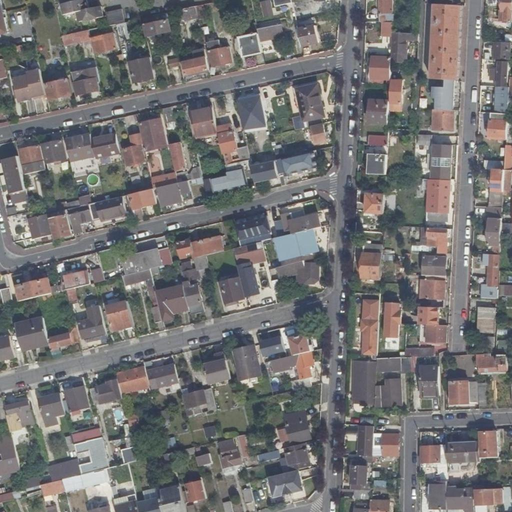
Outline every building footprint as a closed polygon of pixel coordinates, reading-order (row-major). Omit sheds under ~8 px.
[(0,0),(0,35),(10,33),(2,0),(0,0)] [(87,0),(84,0),(83,0),(63,5),(65,15),(78,12),(90,9),(87,0)] [(382,0),(380,0),(380,22),(383,22),(394,21),(394,15),(393,15),(392,0),(382,0)] [(511,0),(503,0),(503,12),(506,12),(505,22),(511,23),(511,0)] [(275,15),(272,1),(263,3),(267,17),(275,15)] [(455,81),(459,81),(463,6),(435,5),(431,80),(441,80),(446,80),(455,81)] [(102,7),(90,9),(78,12),(81,23),(105,17),(102,7)] [(199,17),(197,7),(187,9),(188,13),(182,14),(183,20),(199,17)] [(110,26),(116,25),(126,23),(123,10),(107,13),(110,26)] [(143,19),(147,38),(172,32),(169,21),(172,21),(170,13),(143,19)] [(394,21),(383,22),(382,36),(393,36),(393,34),(394,21)] [(260,34),(260,38),(276,34),(277,39),(279,39),(278,37),(285,36),(282,24),(269,27),(268,22),(258,24),(259,30),(260,34)] [(303,30),(307,46),(319,43),(316,27),(303,30)] [(90,31),(72,34),(73,37),(78,36),(78,38),(80,38),(82,43),(86,42),(92,41),(91,40),(91,36),(90,31)] [(95,39),(99,54),(118,50),(115,34),(95,39)] [(246,57),(264,53),(260,38),(260,34),(241,38),(241,39),(244,49),(246,57)] [(392,58),(392,63),(403,63),(405,63),(406,40),(418,41),(419,35),(393,34),(393,36),(392,58)] [(511,43),(494,43),(493,62),(499,63),(509,63),(511,63),(511,50),(511,43)] [(214,67),(234,63),(230,47),(211,52),(214,67)] [(207,58),(208,58),(207,50),(195,53),(196,61),(192,61),(192,64),(185,65),(187,76),(210,71),(207,58)] [(171,68),(182,66),(180,58),(169,60),(171,68)] [(370,79),(370,85),(391,85),(392,63),(392,58),(374,58),(374,66),(373,80),(370,79)] [(148,81),(156,79),(151,59),(131,63),(136,83),(148,81)] [(491,69),(490,81),(498,81),(498,87),(507,88),(509,63),(499,63),(498,70),(491,69)] [(98,83),(101,83),(98,68),(83,71),(85,82),(76,84),(78,95),(100,90),(98,83)] [(48,94),(42,70),(31,72),(32,74),(16,78),(21,102),(35,99),(35,97),(48,94)] [(52,102),(73,97),(69,80),(48,85),(52,102)] [(392,80),(391,104),(402,104),(403,80),(392,80)] [(444,110),(453,111),(455,81),(446,80),(441,80),(441,88),(434,88),(433,100),(437,100),(437,110),(444,110)] [(318,85),(298,89),(305,121),(326,117),(318,85)] [(509,96),(510,88),(507,88),(498,87),(496,114),(508,114),(509,108),(509,96)] [(258,119),(267,116),(263,97),(255,99),(254,96),(248,97),(249,101),(241,102),(243,112),(249,110),(250,114),(256,113),(258,119)] [(371,123),(389,124),(390,102),(372,101),(371,123)] [(402,104),(391,104),(390,112),(401,112),(402,104)] [(168,123),(175,122),(172,110),(165,111),(168,123)] [(192,113),(197,138),(219,133),(214,110),(200,113),(200,111),(192,113)] [(453,132),(455,111),(453,111),(444,110),(434,110),(433,131),(453,132)] [(496,114),(491,114),(491,120),(490,120),(489,139),(507,139),(508,122),(508,114),(496,114)] [(162,120),(142,124),(148,151),(168,146),(162,120)] [(220,135),(235,132),(232,123),(219,127),(220,135)] [(328,142),(324,125),(313,127),(317,145),(328,142)] [(225,154),(224,155),(226,166),(251,160),(250,156),(248,147),(239,149),(235,132),(220,135),(225,154)] [(145,146),(143,134),(131,137),(134,149),(125,151),(129,167),(147,162),(143,146),(145,146)] [(92,135),(67,140),(72,162),(96,157),(93,141),(92,135)] [(97,159),(121,154),(117,135),(93,141),(96,157),(97,159)] [(433,136),(419,135),(418,146),(432,147),(433,136)] [(369,137),(369,146),(388,146),(389,137),(369,137)] [(54,163),(61,161),(68,160),(64,142),(63,142),(63,140),(56,141),(57,143),(44,146),(48,164),(54,163)] [(188,169),(182,144),(173,146),(178,174),(181,173),(180,171),(188,169)] [(437,145),(435,179),(451,180),(452,146),(437,145)] [(41,147),(22,151),(25,167),(44,162),(41,147)] [(290,151),(275,154),(275,155),(277,160),(291,157),(290,151)] [(255,165),(259,164),(258,159),(257,154),(250,156),(251,160),(252,166),(255,165)] [(307,170),(303,154),(291,157),(277,160),(280,176),(307,170)] [(277,160),(275,155),(258,159),(259,164),(277,160)] [(369,174),(387,175),(388,155),(370,155),(369,174)] [(14,203),(29,200),(19,157),(5,160),(14,203)] [(246,171),(253,170),(252,166),(251,160),(226,166),(228,175),(211,179),(215,194),(249,186),(246,171)] [(485,170),(489,170),(494,171),(505,171),(505,162),(490,162),(485,161),(485,170)] [(253,170),(256,183),(261,182),(259,173),(264,172),(268,171),(274,170),(275,175),(279,174),(278,169),(277,169),(276,162),(255,166),(255,165),(252,166),(253,170)] [(179,184),(189,181),(203,178),(201,167),(193,169),(191,175),(178,178),(179,184)] [(505,171),(494,171),(493,192),(504,193),(505,171)] [(165,187),(179,184),(178,178),(177,174),(162,177),(165,187)] [(162,206),(193,198),(189,181),(179,184),(165,187),(158,189),(160,196),(162,206)] [(428,221),(448,222),(450,182),(430,181),(428,221)] [(137,222),(144,220),(142,208),(158,204),(156,196),(154,189),(131,195),(137,222)] [(490,192),(489,208),(495,208),(503,209),(504,196),(504,193),(493,192),(490,192)] [(367,213),(385,214),(385,209),(386,195),(368,194),(367,213)] [(94,222),(95,225),(102,223),(103,225),(129,218),(124,197),(106,201),(90,205),(94,222)] [(68,210),(69,210),(82,207),(80,201),(67,204),(68,210)] [(57,213),(68,210),(67,204),(66,202),(56,205),(57,213)] [(69,210),(75,235),(84,233),(82,225),(94,222),(90,205),(82,207),(69,210)] [(16,208),(8,210),(9,216),(17,214),(16,208)] [(495,239),(494,254),(501,254),(502,234),(502,224),(503,209),(495,208),(495,215),(495,220),(490,220),(490,239),(495,239)] [(289,213),(281,215),(282,220),(286,236),(293,234),(296,234),(313,230),(321,227),(318,213),(291,220),(289,213)] [(13,227),(24,226),(22,214),(11,216),(13,227)] [(34,240),(54,235),(50,215),(33,218),(29,219),(34,240)] [(69,216),(52,220),(56,239),(73,235),(69,216)] [(129,218),(103,225),(103,226),(130,220),(129,218)] [(275,222),(279,238),(286,236),(282,220),(275,222)] [(248,244),(272,238),(269,224),(257,226),(258,233),(246,236),(248,244)] [(511,224),(502,224),(502,234),(511,234),(511,224)] [(438,253),(446,254),(448,229),(423,228),(422,240),(428,240),(428,246),(438,247),(438,253)] [(318,251),(313,230),(296,234),(302,255),(318,251)] [(207,255),(225,251),(221,237),(192,244),(194,252),(195,258),(207,255)] [(188,254),(194,252),(192,244),(191,240),(179,243),(182,256),(184,258),(186,257),(188,256),(188,254)] [(263,242),(241,247),(235,249),(239,263),(241,262),(242,266),(265,260),(262,249),(265,249),(263,242)] [(363,278),(382,279),(384,246),(365,245),(363,278)] [(173,263),(170,248),(124,259),(128,275),(143,271),(151,269),(173,263)] [(199,270),(210,267),(207,255),(195,258),(197,269),(197,270),(199,270)] [(483,286),(482,299),(498,300),(500,256),(484,255),(483,266),(489,267),(488,286),(483,286)] [(426,275),(446,276),(447,258),(425,256),(424,275),(426,275)] [(201,278),(199,270),(197,270),(197,269),(193,270),(191,261),(182,263),(187,281),(201,278)] [(307,264),(306,261),(280,268),(282,278),(299,274),(298,284),(316,285),(320,280),(321,264),(307,264)] [(102,267),(91,270),(95,283),(105,280),(102,267)] [(151,269),(143,271),(144,272),(125,277),(127,285),(133,283),(153,278),(151,269)] [(241,271),(242,278),(245,288),(252,286),(250,276),(247,277),(246,270),(241,271)] [(64,277),(68,290),(75,288),(91,284),(88,272),(64,277)] [(438,308),(445,308),(446,276),(426,275),(426,280),(423,280),(422,299),(431,299),(431,307),(438,308)] [(236,301),(247,298),(245,288),(242,278),(222,283),(228,306),(237,304),(236,301)] [(18,287),(21,301),(39,297),(47,295),(53,293),(49,279),(18,287)] [(273,282),(276,295),(282,293),(279,280),(273,282)] [(191,311),(192,315),(205,312),(199,285),(193,286),(192,281),(185,283),(185,286),(191,311)] [(161,307),(165,321),(175,319),(174,315),(191,311),(185,286),(157,293),(158,298),(161,307)] [(511,286),(499,286),(499,297),(508,297),(511,297),(511,286)] [(11,287),(1,289),(5,304),(14,301),(11,287)] [(152,300),(153,299),(158,298),(157,293),(156,287),(149,289),(152,300)] [(75,288),(68,290),(71,303),(78,301),(75,288)] [(95,289),(80,291),(81,299),(96,296),(95,289)] [(115,331),(136,326),(130,302),(109,307),(115,331)] [(108,333),(101,303),(89,306),(92,318),(92,320),(85,322),(81,323),(85,338),(108,333)] [(397,338),(398,325),(399,312),(400,305),(387,304),(384,337),(397,338)] [(157,323),(165,321),(161,307),(156,308),(154,309),(157,323)] [(420,325),(427,326),(438,326),(438,308),(431,307),(420,307),(420,325)] [(479,333),(494,334),(495,310),(480,309),(479,333)] [(45,318),(17,325),(23,351),(34,349),(33,346),(51,342),(50,339),(49,335),(45,318)] [(366,329),(365,355),(377,356),(378,356),(379,348),(380,322),(363,321),(363,330),(366,329)] [(446,344),(447,326),(438,326),(427,326),(426,343),(431,343),(439,343),(446,344)] [(73,344),(81,342),(77,328),(49,335),(50,339),(71,334),(73,344)] [(85,341),(109,335),(108,333),(85,338),(85,341)] [(55,359),(64,357),(61,347),(73,344),(71,334),(50,339),(51,342),(55,359)] [(281,335),(260,340),(264,357),(285,352),(281,335)] [(295,356),(296,356),(312,352),(308,335),(291,339),(295,356)] [(0,361),(17,358),(12,336),(0,339),(0,361)] [(240,367),(237,368),(240,381),(260,376),(258,363),(260,362),(256,346),(236,350),(240,367)] [(405,358),(406,350),(406,347),(395,346),(394,359),(405,358)] [(377,356),(377,358),(384,359),(392,359),(393,349),(379,348),(378,356),(377,356)] [(412,358),(433,357),(433,350),(406,350),(405,358),(411,358),(412,358)] [(294,391),(312,387),(310,379),(313,377),(311,367),(314,366),(312,353),(296,357),(296,356),(295,356),(272,362),(275,373),(292,369),(291,367),(298,365),(299,369),(298,369),(301,381),(292,383),(294,391)] [(217,363),(206,366),(210,385),(232,379),(226,358),(217,360),(217,363)] [(405,358),(394,359),(378,360),(378,361),(378,371),(402,370),(402,374),(412,373),(412,358),(411,358),(405,358)] [(508,358),(484,359),(485,364),(480,364),(480,373),(508,371),(508,358)] [(378,371),(378,361),(355,361),(353,389),(357,389),(356,402),(376,403),(377,387),(378,371)] [(180,383),(175,365),(168,367),(172,384),(180,383)] [(172,384),(168,367),(162,368),(159,369),(155,370),(148,372),(153,389),(172,384)] [(441,396),(440,367),(422,367),(423,396),(441,396)] [(150,387),(145,368),(118,374),(123,394),(150,387)] [(388,386),(377,387),(376,403),(376,408),(402,406),(401,380),(388,381),(388,386)] [(98,388),(101,405),(124,399),(119,381),(109,383),(109,386),(98,388)] [(478,403),(477,385),(470,386),(470,382),(450,383),(451,404),(478,403)] [(90,407),(85,387),(67,392),(71,412),(90,407)] [(97,415),(104,414),(101,405),(98,388),(91,390),(97,415)] [(183,396),(188,417),(203,413),(201,404),(208,403),(210,412),(217,410),(212,389),(189,395),(183,396)] [(58,417),(67,415),(62,394),(53,396),(53,397),(40,401),(47,427),(60,424),(58,417)] [(29,401),(5,406),(11,432),(22,429),(21,428),(34,425),(29,401)] [(168,408),(159,411),(161,422),(171,419),(168,408)] [(101,429),(103,438),(107,455),(131,450),(121,411),(104,414),(97,415),(101,429)] [(312,439),(305,411),(285,416),(288,428),(279,431),(282,443),(292,441),(292,443),(312,439)] [(138,416),(128,418),(130,426),(140,424),(138,416)] [(206,438),(218,436),(216,425),(205,427),(206,438)] [(375,426),(360,425),(360,437),(374,437),(374,434),(375,426)] [(74,445),(88,442),(103,438),(101,429),(72,436),(74,445)] [(0,460),(0,463),(18,459),(11,432),(0,434),(0,454),(2,454),(4,460),(0,460)] [(480,433),(480,443),(481,458),(498,457),(497,432),(480,433)] [(400,457),(400,434),(374,434),(374,437),(374,449),(385,449),(385,456),(400,457)] [(244,459),(249,458),(244,436),(238,437),(244,459)] [(374,449),(374,437),(360,437),(359,454),(364,454),(373,455),(374,449)] [(103,438),(88,442),(95,472),(107,469),(129,464),(138,462),(136,452),(132,454),(131,450),(107,455),(103,438)] [(219,454),(224,473),(235,471),(234,465),(243,463),(240,453),(238,453),(237,445),(235,446),(233,441),(220,444),(222,453),(219,454)] [(480,443),(447,444),(448,463),(481,461),(481,458),(480,443)] [(290,464),(292,472),(311,467),(306,445),(287,449),(290,464)] [(440,447),(422,448),(423,462),(440,462),(440,447)] [(196,454),(195,448),(173,453),(174,460),(196,454)] [(279,458),(277,451),(259,455),(261,462),(279,458)] [(197,457),(199,465),(212,462),(210,454),(197,457)] [(18,459),(0,463),(0,475),(21,470),(18,459)] [(82,475),(78,460),(50,467),(54,482),(64,480),(82,475)] [(133,479),(154,474),(151,460),(139,463),(140,465),(130,467),(133,479)] [(372,491),(372,482),(367,482),(369,467),(354,466),(352,490),(356,490),(371,491),(372,491)] [(304,487),(300,471),(270,478),(274,495),(304,487)] [(94,473),(82,476),(83,482),(96,479),(94,474),(94,473)] [(82,476),(82,475),(64,480),(66,491),(84,486),(83,482),(82,476)] [(24,481),(26,489),(41,485),(39,477),(24,481)] [(66,491),(64,480),(54,482),(41,485),(44,496),(66,491)] [(187,504),(207,499),(203,481),(187,485),(188,492),(184,493),(187,504)] [(448,487),(448,482),(431,482),(431,510),(442,510),(442,511),(448,511),(449,508),(448,487)] [(163,511),(187,511),(181,487),(159,493),(163,511)] [(448,487),(449,508),(465,508),(473,507),(473,489),(464,489),(464,487),(448,487)] [(247,505),(254,503),(251,490),(244,492),(247,505)] [(476,491),(477,505),(505,503),(504,490),(484,490),(476,491)] [(12,493),(0,495),(0,501),(14,498),(12,493)] [(128,496),(115,499),(117,511),(140,511),(138,502),(131,503),(128,496)] [(390,511),(391,501),(371,501),(371,504),(371,511),(370,511),(390,511)] [(46,504),(47,511),(56,511),(54,502),(46,504)] [(226,511),(233,511),(231,502),(225,504),(226,511)]
